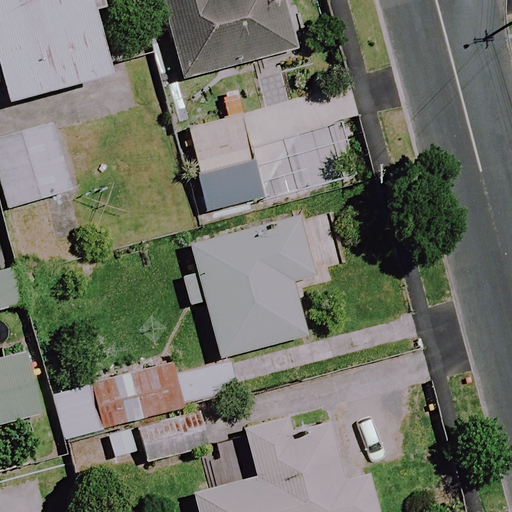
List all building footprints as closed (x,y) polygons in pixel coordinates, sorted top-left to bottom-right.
[(91,8),(106,5),(104,0),(0,0),(0,82),(6,106),(124,75),(112,29),(98,33),(91,8)] [(158,0),(181,84),(284,57),(268,0),(158,0)] [(253,166),(242,119),(188,131),(199,179),(253,166)] [(70,195),(52,129),(0,143),(0,190),(6,212),(70,195)] [(261,201),(253,166),(199,179),(193,181),(202,216),(261,201)] [(298,221),(188,249),(195,277),(183,280),(190,308),(205,304),(220,360),(304,338),(289,280),(312,274),(298,221)] [(0,313),(24,307),(14,269),(0,272),(0,313)] [(236,393),(228,364),(176,379),(169,355),(87,379),(102,433),(236,393)] [(0,425),(40,415),(25,358),(0,363),(0,425)] [(102,433),(87,379),(45,392),(60,445),(102,433)] [(210,453),(201,415),(138,429),(147,468),(210,453)] [(293,442),(288,419),(243,430),(257,483),(194,499),(197,511),(376,511),(368,479),(346,485),(332,432),(293,442)]
